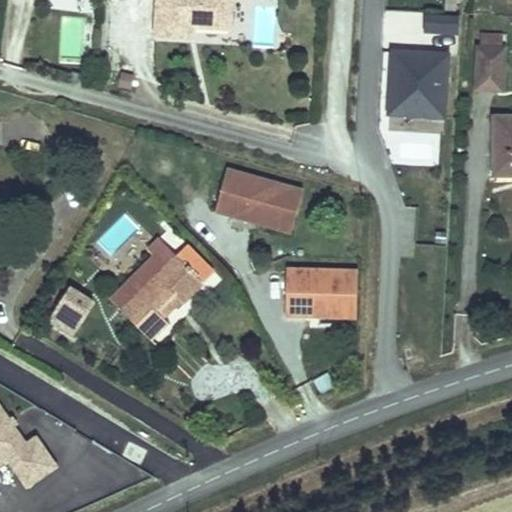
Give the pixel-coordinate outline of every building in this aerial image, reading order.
[(156,0),(156,34),(192,35),(192,24),(233,25),(233,0),(156,0)] [(456,0),(445,0),(445,15),(456,15),(456,0)] [(445,15),(425,13),(424,31),(458,33),(459,15),(456,15),(445,15)] [(484,34),(483,45),(501,46),(502,35),(484,34)] [(483,45),(476,45),(473,89),(502,91),(506,47),(501,46),(483,45)] [(448,53),(391,50),(388,114),(445,117),(448,53)] [(82,81),(84,72),(72,69),(70,77),(82,81)] [(134,75),(121,72),(118,85),(131,89),(134,75)] [(511,127),(497,128),(498,180),(511,179),(511,127)] [(399,163),(437,165),(439,135),(401,132),(399,163)] [(295,221),(306,179),(229,159),(219,201),(295,221)] [(122,310),(156,343),(174,325),(167,318),(204,281),(177,255),(160,238),(149,249),(155,256),(166,266),(122,310)] [(177,255),(204,281),(213,271),(187,245),(177,255)] [(155,256),(112,299),(122,310),(166,266),(155,256)] [(368,268),(294,267),(293,314),(313,314),(313,312),(371,313),(368,268)] [(95,302),(76,289),(52,324),(72,337),(95,302)] [(14,417),(11,419),(0,402),(0,466),(6,463),(25,491),(58,468),(36,437),(27,443),(16,426),(19,424),(14,417)]
